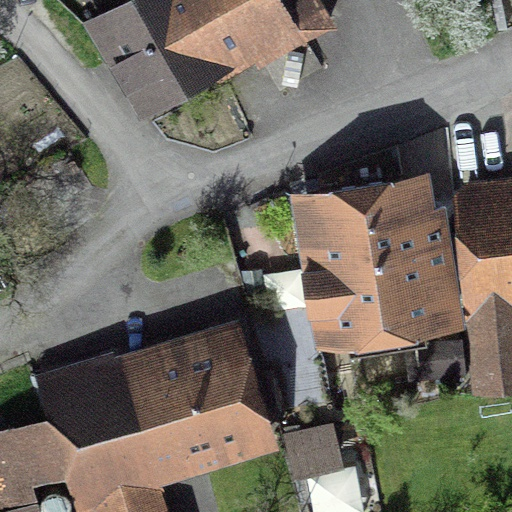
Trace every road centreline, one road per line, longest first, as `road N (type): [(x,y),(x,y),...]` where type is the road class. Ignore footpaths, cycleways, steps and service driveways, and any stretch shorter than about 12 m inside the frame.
road 1 (residential): [(166,198),(511,59)]
road 2 (residential): [(0,19),(37,49),(166,198)]
road 3 (residential): [(0,320),(166,198)]
